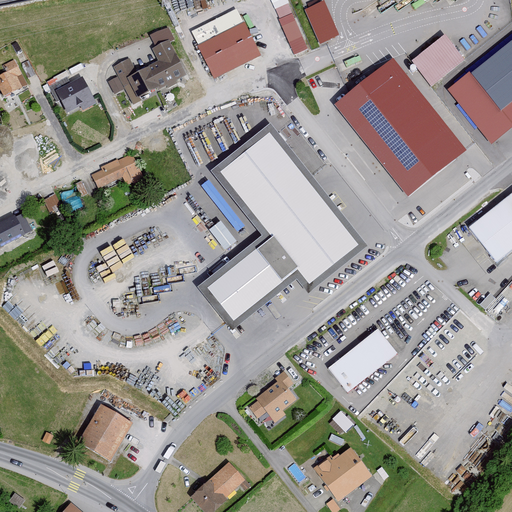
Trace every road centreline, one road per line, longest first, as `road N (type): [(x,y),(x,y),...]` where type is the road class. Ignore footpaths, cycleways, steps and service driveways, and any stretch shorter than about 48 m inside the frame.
road 1 (unclassified): [(407,248),(215,398),(172,444),(129,510)]
road 2 (residential): [(0,198),(127,135),(275,77)]
road 3 (residential): [(275,77),(407,248)]
road 4 (primary): [(129,510),(0,454)]
road 5 (unclassified): [(511,162),(407,248)]
